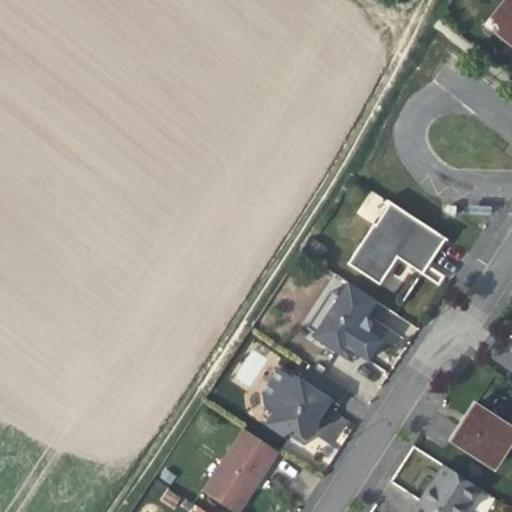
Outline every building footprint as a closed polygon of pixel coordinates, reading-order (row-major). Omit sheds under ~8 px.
[(511,0),(505,0),(491,19),(511,35),(511,0)] [(511,45),(511,35),(491,19),(486,25),(511,45)] [(424,276),(429,267),(434,260),(447,240),(390,203),(375,225),(374,224),(348,264),(381,286),(398,259),(424,276)] [(492,204),(469,205),(469,214),(492,214),(492,204)] [(429,267),(424,276),(440,286),(446,278),(429,267)] [(312,336),(312,337),(351,363),(357,354),(367,361),(381,340),(368,332),(366,324),(365,317),(376,301),(347,282),(345,285),(337,298),(315,332),(312,336)] [(315,332),(337,298),(330,293),(307,327),(315,332)] [(338,406),(348,390),(311,366),(302,380),(296,376),(294,379),(278,369),(261,395),(263,406),(272,413),(264,425),(282,437),(293,434),(304,440),(311,435),(316,429),(317,419),(323,410),(329,400),(338,406)] [(462,425),(452,441),(487,464),(511,429),(475,406),(462,425)] [(278,452),(242,428),(201,491),(232,511),(238,511),(255,486),(278,452)] [(511,440),(511,429),(487,464),(494,468),(511,440)] [(462,511),(478,489),(443,465),(426,490),(411,511),(462,511)]
